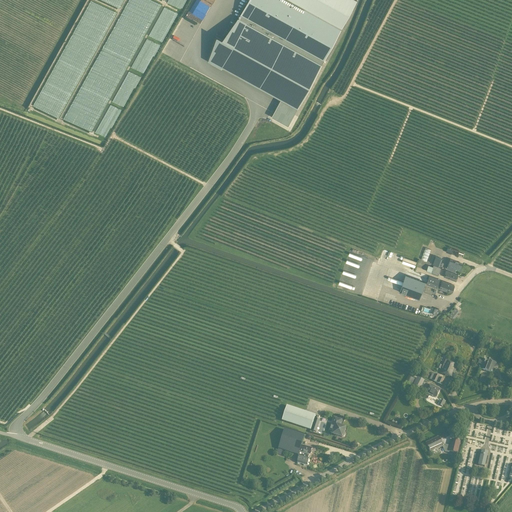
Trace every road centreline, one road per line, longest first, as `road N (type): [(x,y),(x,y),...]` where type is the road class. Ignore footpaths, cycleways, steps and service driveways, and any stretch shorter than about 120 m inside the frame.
road 1 (unclassified): [(260,511),(445,415),(511,402)]
road 2 (unclassified): [(241,511),(0,433)]
